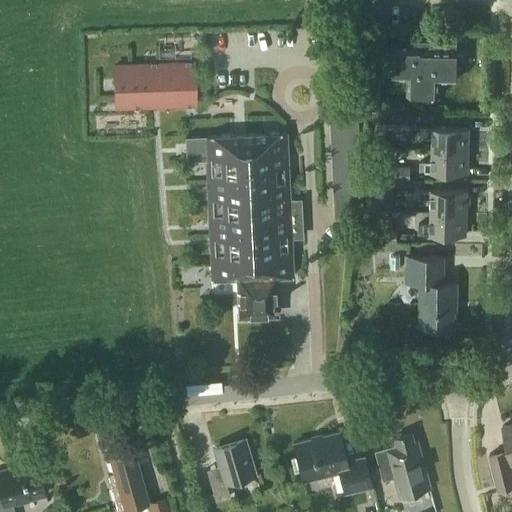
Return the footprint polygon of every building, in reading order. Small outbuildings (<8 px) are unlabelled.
[(176,53),(177,37),(161,37),(161,53),(176,53)] [(438,78),(457,78),(457,38),(411,37),(411,46),(393,46),(393,75),(408,75),(408,94),(424,94),(424,98),(433,98),(433,94),(438,94),(438,78)] [(196,105),(194,60),(113,63),(115,108),(196,105)] [(409,112),(379,111),(379,125),(409,126),(409,112)] [(356,217),(351,113),(331,114),(336,218),(356,217)] [(432,148),(468,149),(468,127),(432,126),(432,127),(421,127),(421,135),(432,136),(432,148)] [(211,279),(237,278),(239,315),(276,313),(274,275),(292,274),(290,238),(302,237),(300,197),(288,198),(285,132),(203,136),(203,135),(186,136),(188,159),(205,158),(211,279)] [(467,171),(468,149),(432,148),(431,161),(420,161),(420,170),(431,170),(467,171)] [(410,165),(385,164),(385,178),(410,179),(410,165)] [(392,180),(367,179),(366,205),(391,205),(392,180)] [(431,211),(466,212),(467,189),(431,188),(431,189),(419,189),(419,198),(431,198),(431,211)] [(392,211),(363,210),(363,226),(391,226),(392,211)] [(466,233),(466,212),(431,211),(430,223),(419,223),(418,232),(430,232),(430,233),(466,233)] [(397,228),(367,227),(366,241),(396,242),(397,228)] [(456,299),(457,282),(443,281),(443,256),(407,255),(406,281),(422,281),(421,325),(454,326),(455,299),(456,299)] [(511,484),(511,422),(502,425),(508,448),(489,452),(498,488),(511,484)] [(344,491),(371,485),(364,455),(346,460),(339,430),(293,442),(302,479),(338,469),(344,491)] [(383,477),(393,474),(398,494),(429,486),(416,439),(413,439),(411,431),(392,436),(394,444),(375,450),(383,477)] [(215,499),(229,495),(225,480),(253,471),(243,438),(215,446),(222,472),(208,476),(215,499)] [(148,511),(149,509),(147,501),(148,501),(133,447),(108,454),(116,479),(110,481),(118,509),(131,505),(133,511),(148,511)] [(0,495),(0,511),(14,511),(12,502),(45,492),(37,462),(10,469),(10,466),(0,468),(0,494),(0,496),(0,495)] [(148,501),(150,511),(169,511),(166,496),(148,501)]
